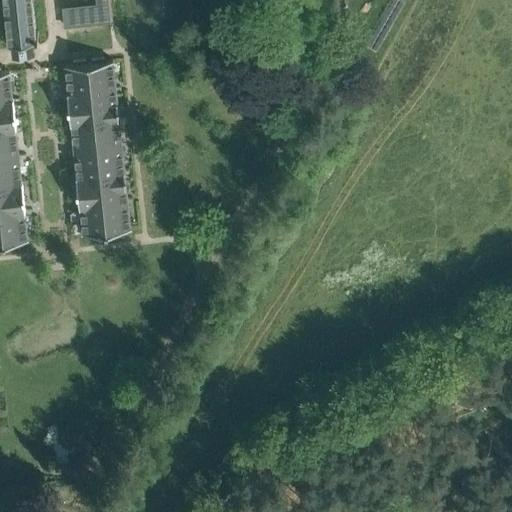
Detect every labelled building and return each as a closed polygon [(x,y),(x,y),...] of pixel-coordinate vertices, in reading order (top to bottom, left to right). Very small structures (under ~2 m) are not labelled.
[(2,0),(6,39),(11,39),(13,48),(35,45),(34,36),(37,36),(37,34),(35,34),(31,0),(2,0)] [(109,21),(106,0),(96,0),(97,4),(63,7),(65,25),(109,21)] [(91,61),(89,61),(92,90),(115,87),(112,59),(104,60),(104,56),(91,57),(91,61)] [(65,64),(68,92),(92,90),(89,61),(86,62),(85,58),(72,59),(73,63),(65,64)] [(0,99),(12,98),(9,70),(1,71),(1,67),(0,67),(0,99)] [(92,90),(94,118),(118,115),(115,87),(92,90)] [(68,92),(71,120),(94,118),(92,90),(68,92)] [(0,99),(0,127),(15,126),(12,98),(0,99)] [(94,118),(97,146),(121,143),(118,115),(94,118)] [(71,120),(73,148),(97,146),(94,118),(71,120)] [(0,127),(0,156),(18,154),(15,126),(0,127)] [(97,146),(100,174),(124,171),(121,143),(97,146)] [(73,148),(76,177),(100,174),(97,146),(73,148)] [(0,156),(0,184),(21,183),(18,154),(0,156)] [(100,174),(103,202),(127,199),(124,171),(100,174)] [(76,177),(79,205),(103,202),(100,174),(76,177)] [(0,184),(0,208),(0,213),(24,211),(21,183),(0,184)] [(127,199),(103,202),(106,230),(109,230),(110,233),(122,232),(122,228),(130,228),(127,199)] [(103,202),(79,205),(82,233),(90,232),(91,236),(104,234),(103,230),(106,230),(103,202)] [(24,211),(0,213),(3,241),(6,241),(7,245),(20,243),(19,239),(27,239),(24,211)]
